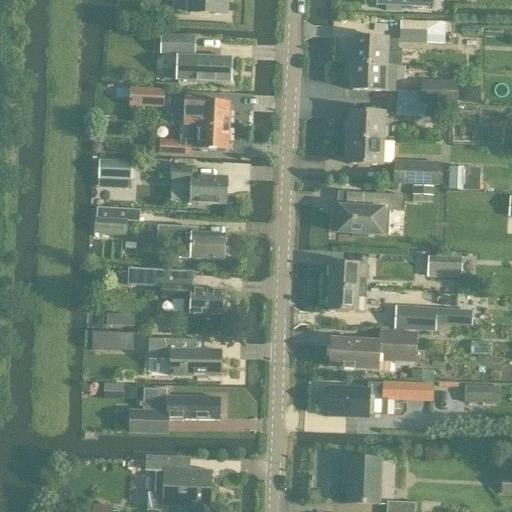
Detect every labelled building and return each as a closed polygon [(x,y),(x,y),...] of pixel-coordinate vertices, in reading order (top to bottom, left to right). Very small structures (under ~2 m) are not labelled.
[(189,0),(189,14),(224,16),(224,0),(189,0)] [(376,0),(376,6),(386,7),(386,12),(401,13),(401,7),(433,9),(433,0),(376,0)] [(400,22),(399,43),(444,45),(445,23),(400,22)] [(195,38),(160,36),(159,55),(177,56),(194,57),(195,38)] [(350,48),(349,65),(367,65),(385,66),(395,67),(397,67),(398,49),(392,48),(392,41),(386,40),(354,39),(353,48),(350,48)] [(177,56),(176,82),(178,82),(178,85),(196,86),(196,82),(230,83),(231,60),(194,58),(194,57),(177,56)] [(367,65),(349,65),(349,81),(352,81),(352,91),(394,93),(395,67),(367,65)] [(397,92),(397,103),(457,105),(457,83),(422,81),(422,93),(397,92)] [(130,89),(129,107),(164,109),(165,90),(130,89)] [(199,120),(199,127),(229,129),(230,105),(188,103),(187,120),(199,120)] [(347,122),(346,139),(383,140),(384,114),(351,113),(350,122),(347,122)] [(160,141),(159,155),(190,156),(191,150),(228,151),(229,129),(199,127),(188,127),(187,137),(181,137),(180,142),(160,141)] [(381,167),(383,140),(346,139),(345,157),(349,157),(348,166),(381,167)] [(394,162),(393,185),(440,186),(440,163),(394,162)] [(100,163),(99,180),(132,181),(133,164),(100,163)] [(449,167),(448,191),(462,191),(463,168),(449,167)] [(194,170),(171,169),(171,183),(193,184),(192,205),(226,207),(227,180),(194,178),(194,170)] [(414,187),(413,196),(433,198),(433,188),(414,187)] [(352,238),(367,239),(367,236),(388,237),(389,212),(403,213),(404,197),(346,194),(346,209),(339,208),(337,234),(352,235),(352,238)] [(96,221),(127,222),(140,223),(141,211),(97,209),(96,221)] [(126,236),(127,222),(96,221),(95,235),(126,236)] [(156,248),(191,250),(191,260),(223,262),(225,236),(193,235),(193,229),(157,228),(156,248)] [(462,258),(428,257),(428,272),(461,274),(462,258)] [(329,265),(328,288),(365,289),(366,266),(329,265)] [(161,298),(171,299),(183,300),(182,316),(221,317),(222,293),(206,292),(206,289),(192,288),(192,273),(128,270),(128,286),(161,288),(161,298)] [(328,288),(327,313),(365,314),(365,289),(328,288)] [(417,309),(416,332),(436,334),(436,325),(456,327),(457,311),(417,309)] [(107,315),(107,326),(120,327),(120,316),(107,315)] [(380,343),(331,340),(329,368),(338,369),(338,371),(343,371),(343,369),(378,371),(378,360),(414,362),(416,335),(401,334),(400,347),(380,345),(380,343)] [(171,361),(170,374),(219,375),(220,353),(186,353),(181,353),(181,341),(149,340),(148,360),(171,361)] [(328,388),(327,418),(366,420),(367,416),(387,417),(388,401),(382,401),(383,383),(368,383),(368,389),(328,388)] [(383,383),(382,401),(388,401),(407,402),(408,384),(383,383)] [(465,387),(465,403),(488,404),(489,388),(465,387)] [(143,412),(129,412),(129,435),(168,436),(168,420),(218,421),(218,417),(221,416),(221,405),(218,404),(218,400),(184,399),(184,403),(169,402),(169,391),(143,390),(143,404),(140,404),(140,407),(143,407),(143,412)] [(343,475),(343,487),(347,487),(347,504),(379,506),(380,480),(396,480),(396,461),(397,461),(397,456),(380,455),(380,460),(345,459),(344,475),(343,475)] [(160,511),(161,508),(176,508),(175,511),(186,511),(187,509),(209,510),(209,507),(208,507),(209,475),(211,475),(211,473),(180,472),(181,460),(145,458),(145,472),(154,472),(153,494),(147,494),(145,511),(160,511)] [(511,475),(502,474),(500,495),(511,496),(511,475)] [(386,511),(414,511),(415,504),(414,504),(387,503),(386,511)]
